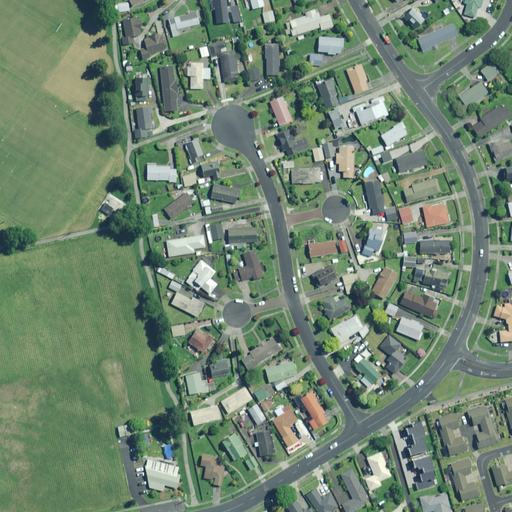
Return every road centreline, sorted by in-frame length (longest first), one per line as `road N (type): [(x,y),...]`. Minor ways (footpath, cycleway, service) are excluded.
road 1 (tertiary): [(416,92),(462,158),(481,230),(476,292),(450,354)]
road 2 (tertiary): [(362,430),(222,511)]
road 3 (residential): [(362,430),(292,297)]
road 4 (residential): [(416,92),(499,28),(511,5)]
